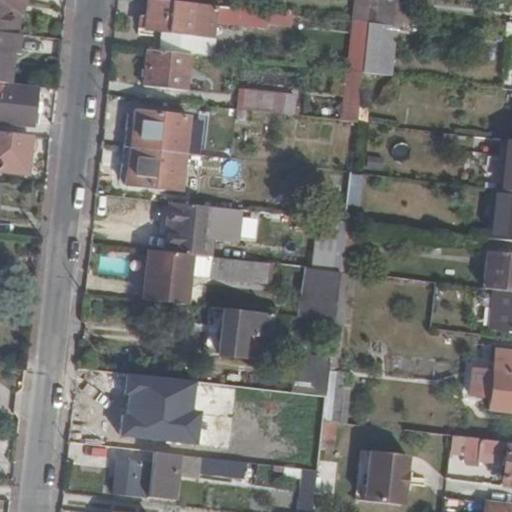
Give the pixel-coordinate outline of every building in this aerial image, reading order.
[(0,0),(0,33),(11,35),(13,6),(21,7),(21,0),(0,0)] [(268,24),(269,14),(217,8),(149,0),(146,29),(161,29),(159,52),(191,56),(211,58),(215,22),(268,28),(268,24)] [(355,0),(353,23),(367,25),(369,0),(355,0)] [(394,28),(408,30),(411,1),(403,0),(379,0),(376,26),(394,28)] [(13,6),(11,35),(17,36),(21,7),(13,6)] [(268,24),(291,26),(292,16),(269,14),(268,24)] [(362,75),(367,25),(353,23),(347,74),(348,74),(362,75)] [(376,26),(367,25),(362,75),(381,78),(386,44),(393,44),(394,28),(376,26)] [(0,83),(3,84),(7,52),(15,53),(17,36),(11,35),(0,33),(0,83)] [(159,52),(148,51),(144,87),(188,92),(191,56),(159,52)] [(342,122),(356,124),(358,106),(362,75),(348,74),(342,122)] [(0,83),(0,94),(1,94),(1,102),(0,101),(0,122),(33,126),(35,114),(37,104),(38,88),(3,84),(0,83)] [(245,91),(243,111),(276,115),(278,94),(245,91)] [(278,94),(276,115),(294,117),(296,96),(278,94)] [(356,124),(367,125),(369,108),(358,106),(356,124)] [(128,110),(123,148),(134,149),(136,129),(133,128),(134,111),(128,110)] [(136,129),(134,149),(184,154),(188,117),(134,111),(133,128),(136,129)] [(184,154),(195,155),(199,117),(188,117),(184,154)] [(30,136),(0,132),(0,171),(26,174),(30,136)] [(511,190),(511,140),(507,140),(501,189),(511,190)] [(134,149),(123,148),(118,185),(126,186),(128,167),(132,167),(134,149)] [(128,167),(126,186),(180,192),(184,154),(134,149),(132,167),(128,167)] [(351,173),(347,205),(359,206),(363,174),(351,173)] [(490,238),(511,241),(511,190),(501,189),(496,189),(490,238)] [(216,208),(172,203),(167,237),(177,238),(175,253),(190,255),(211,258),(216,208)] [(345,222),(320,220),(314,270),(322,272),(340,272),(342,253),(345,222)] [(351,273),(360,275),(364,236),(357,235),(358,224),(345,222),(342,253),(340,272),(341,272),(351,273)] [(177,238),(167,237),(166,251),(175,253),(177,238)] [(166,251),(149,250),(143,300),(184,305),(190,255),(175,253),(166,251)] [(483,288),(493,289),(511,291),(511,254),(488,252),(483,288)] [(265,284),(267,265),(211,258),(208,276),(265,284)] [(345,323),(351,273),(341,272),(340,272),(336,300),(334,323),(335,323),(345,323)] [(511,330),(511,291),(493,289),(489,328),(511,330)] [(268,335),(270,315),(223,310),(217,358),(241,361),(241,356),(244,333),(263,335),(268,335)] [(244,333),(241,356),(261,358),(263,335),(244,333)] [(491,398),(489,411),(511,412),(511,351),(497,350),(493,388),(482,387),(482,397),(491,398)] [(207,422),(208,412),(210,397),(166,391),(163,419),(148,418),(146,438),(205,444),(207,422)] [(215,412),(208,412),(207,422),(214,422),(215,412)] [(336,423),(324,421),(320,447),(333,449),(336,423)] [(511,478),(511,484),(511,483),(511,447),(505,447),(505,444),(458,439),(458,447),(479,449),(478,460),(504,463),(503,478),(511,478)] [(178,454),(152,451),(150,467),(119,463),(114,496),(173,503),(176,474),(178,454)] [(411,456),(372,452),(367,502),(405,506),(411,456)] [(199,472),(232,476),(233,461),(200,457),(178,454),(176,474),(199,476),(199,472)] [(233,461),(232,476),(241,478),(243,462),(233,461)] [(312,511),(317,471),(284,467),(283,475),(300,477),(297,511),(312,511)] [(511,511),(511,501),(489,499),(487,511),(511,511)]
